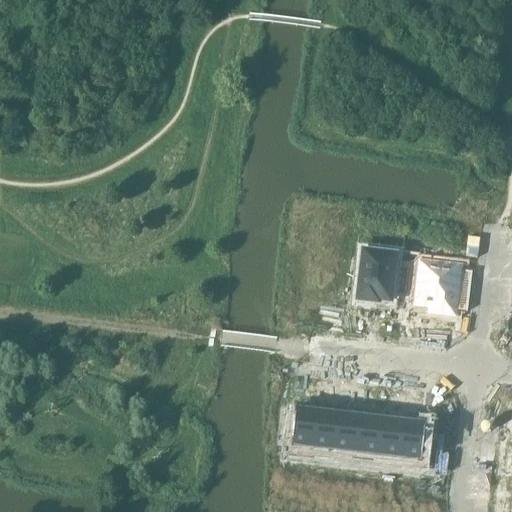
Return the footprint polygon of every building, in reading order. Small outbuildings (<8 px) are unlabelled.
[(323,238),(321,250),(305,248),(300,295),(332,299),(334,283),(342,284),(347,241),(323,238)] [(364,254),(358,302),(361,302),(361,304),(363,304),(363,302),(372,304),(372,305),(374,305),(374,304),(378,304),(378,302),(386,303),(386,304),(388,304),(388,303),(390,303),(391,294),(405,295),(408,270),(394,269),(395,258),(364,254)] [(420,264),(415,307),(429,309),(429,315),(454,318),(455,312),(467,313),(471,273),(460,272),(460,269),(420,264)] [(288,420),(286,438),(291,439),(289,456),(313,459),(314,452),(313,452),(317,413),(296,411),(296,410),(295,410),(293,421),(288,420)] [(317,413),(313,452),(314,452),(333,454),(334,454),(339,416),(317,413)] [(333,454),(332,461),(355,464),(360,418),(339,416),(334,454),(333,454)] [(360,418),(355,464),(376,466),(381,421),(360,418)] [(381,421),(376,466),(398,469),(403,423),(381,421)] [(403,423),(398,469),(420,471),(420,468),(432,469),(435,446),(423,444),(425,425),(424,425),(424,426),(403,423)] [(323,482),(321,494),(329,494),(331,483),(323,482)] [(331,483),(329,494),(337,495),(339,483),(331,483)] [(300,484),(299,496),(307,497),(309,485),(300,484)] [(366,487),(364,499),(372,500),(374,488),(366,487)] [(374,488),(372,500),(380,501),(382,489),(374,488)]
